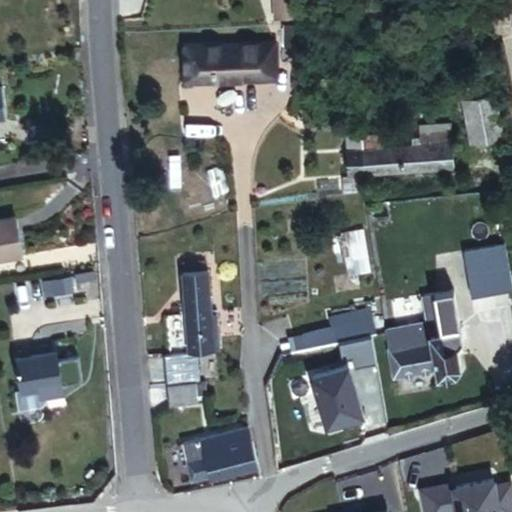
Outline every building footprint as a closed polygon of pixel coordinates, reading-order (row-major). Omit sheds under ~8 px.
[(314,20),(314,5),(292,7),(293,21),(314,20)] [(300,43),(298,25),(282,27),(284,45),(300,43)] [(315,46),(314,27),(300,30),(301,47),(315,46)] [(201,62),(203,97),(292,94),(290,58),(201,62)] [(366,85),(325,88),(327,115),(368,112),(366,85)] [(464,98),(467,144),(501,142),(499,96),(464,98)] [(373,156),(374,184),(473,182),(472,155),(394,157),(394,141),(373,141),(373,156)] [(374,184),(373,156),(367,156),(359,156),(360,185),(374,184)] [(380,210),(374,184),(360,185),(362,213),(380,210)] [(466,208),(450,208),(451,234),(467,234),(466,208)] [(0,216),(0,260),(28,256),(20,213),(0,216)] [(339,233),(350,275),(371,270),(360,228),(339,233)] [(239,376),(235,336),(225,337),(220,290),(208,291),(206,277),(197,279),(209,380),(213,379),(239,376)] [(447,341),(407,347),(414,393),(455,387),(457,398),(491,393),(489,375),(502,374),(492,306),(459,310),(464,344),(448,347),(447,341)] [(310,345),(312,361),(407,347),(403,318),(362,324),(364,337),(310,345)] [(67,358),(27,366),(34,401),(58,397),(60,408),(76,405),(67,358)] [(219,431),(213,379),(209,380),(186,382),(192,434),(219,431)] [(277,473),(272,434),(202,443),(208,482),(277,473)] [(511,511),(511,474),(419,490),(422,511),(511,511)]
